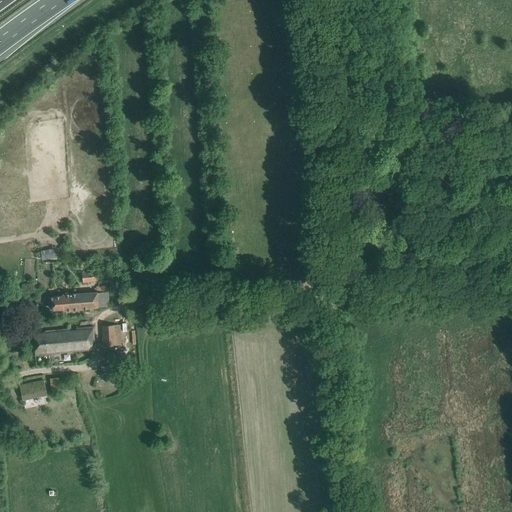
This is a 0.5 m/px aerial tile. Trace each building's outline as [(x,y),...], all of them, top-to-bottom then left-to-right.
[(38,260),(61,257),(59,245),(36,248),(38,260)] [(382,255),(364,261),(369,274),(386,268),(382,255)] [(98,271),(82,273),(83,282),(99,281),(98,271)] [(79,291),(79,294),(62,295),(62,297),(52,297),(52,301),(49,301),(49,306),(53,306),(53,310),(63,309),(63,310),(109,307),(108,292),(106,292),(106,286),(96,287),(97,293),(81,294),(81,291),(79,291)] [(121,335),(120,325),(102,326),(103,346),(122,345),(122,335),(121,335)] [(45,332),(34,334),(35,355),(94,350),(94,327),(76,328),(76,330),(70,331),(70,329),(45,331),(45,332)] [(118,352),(116,353),(106,353),(107,361),(118,360),(118,352)] [(50,379),(52,389),(52,391),(60,390),(58,378),(50,379)] [(44,381),(20,386),(23,400),(46,395),(44,381)]
